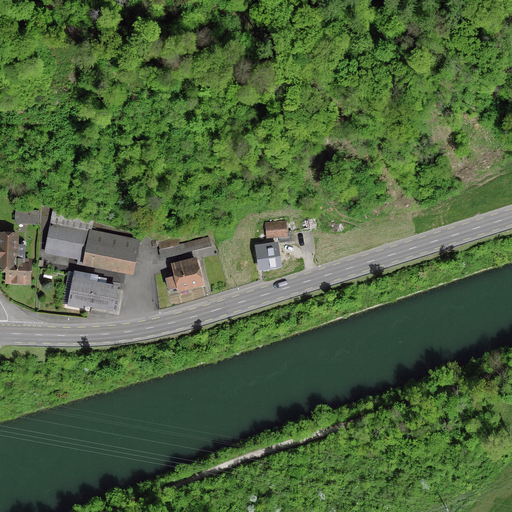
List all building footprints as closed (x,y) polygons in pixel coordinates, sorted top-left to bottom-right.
[(16,224),(40,226),(40,212),(17,211),(16,224)] [(278,237),(279,243),(291,241),(290,231),(279,232),(278,224),(264,226),(266,239),(278,237)] [(138,243),(50,226),(45,252),(77,258),(76,264),(91,267),(111,271),(113,260),(133,264),(138,243)] [(6,283),(28,284),(29,262),(22,262),(23,247),(15,247),(16,236),(0,235),(0,267),(7,268),(6,283)] [(200,240),(158,250),(160,258),(202,248),(200,240)] [(275,246),(256,249),(260,270),(278,267),(275,246)] [(177,288),(178,291),(200,285),(194,260),(172,265),(175,278),(166,280),(168,291),(177,288)] [(84,305),(111,310),(115,289),(104,287),(105,280),(74,274),(68,306),(83,309),(84,305)]
